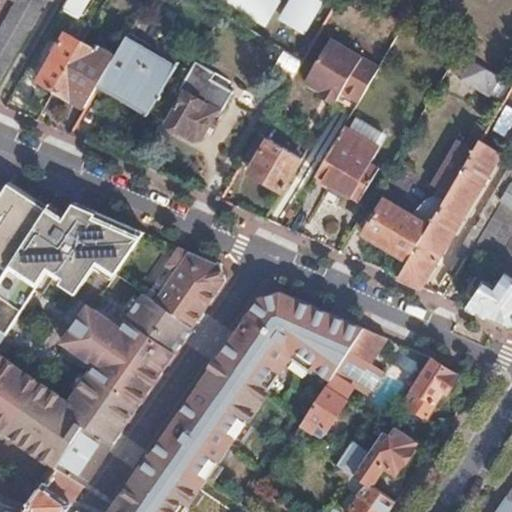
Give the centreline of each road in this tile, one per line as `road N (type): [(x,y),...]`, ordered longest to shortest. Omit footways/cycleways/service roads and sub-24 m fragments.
road 1 (residential): [(84,511),(256,249)]
road 2 (residential): [(256,249),(0,137)]
road 3 (residential): [(511,360),(256,249)]
road 4 (residential): [(511,406),(441,511)]
